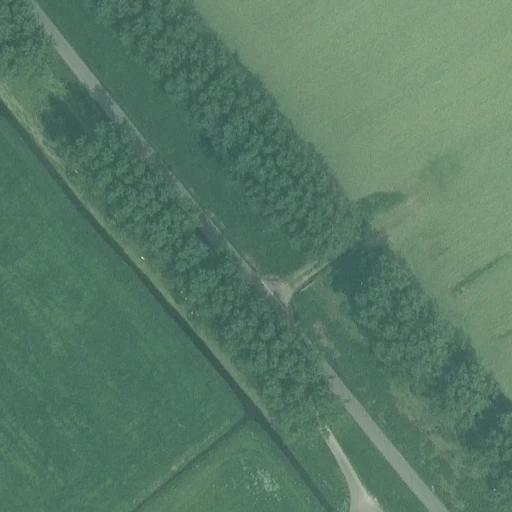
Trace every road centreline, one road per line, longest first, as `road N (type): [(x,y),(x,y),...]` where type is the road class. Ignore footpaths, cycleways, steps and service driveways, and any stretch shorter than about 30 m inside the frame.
road 1 (unclassified): [(234,264),(25,0)]
road 2 (unclassified): [(439,511),(234,264)]
road 3 (unclassified): [(364,511),(234,264)]
